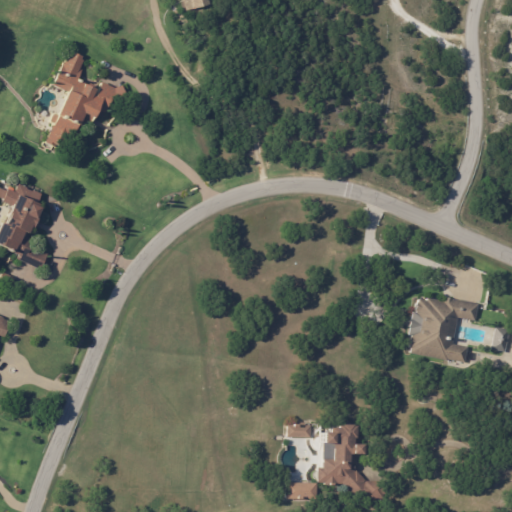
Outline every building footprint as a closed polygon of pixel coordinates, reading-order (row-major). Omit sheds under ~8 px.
[(209,7),(187,13),(183,0),(209,0),(211,7),(209,7)] [(82,70),(76,86),(83,90),(84,87),(95,93),(93,97),(96,99),(103,83),(115,89),(122,86),(127,101),(114,106),(110,104),(106,114),(99,111),(90,126),(85,123),(80,134),(82,134),(76,145),(68,141),(63,150),(55,147),(54,149),(45,144),(54,126),(49,124),(53,116),(57,118),(69,94),(52,87),(62,66),(63,67),(70,52),(84,59),(79,69),(82,70)] [(39,208),(37,211),(40,212),(33,231),(31,230),(28,237),(27,237),(26,239),(34,242),(31,248),(47,255),(40,270),(17,261),(18,257),(0,249),(0,228),(1,226),(5,228),(13,209),(1,204),(2,201),(0,200),(0,198),(3,192),(6,194),(7,191),(15,194),(18,186),(33,192),(28,203),(39,208)] [(476,307),(479,307),(475,324),(458,320),(453,347),(468,350),(465,365),(447,362),(447,363),(410,357),(411,352),(410,352),(410,349),(411,342),(413,342),(413,340),(409,339),(411,332),(410,332),(411,324),(414,324),(412,322),(413,316),(417,316),(417,315),(416,315),(418,307),(419,307),(420,303),(427,304),(427,302),(443,305),(444,301),(476,307)] [(0,318),(3,320),(2,322),(10,325),(4,340),(0,338),(0,318)] [(497,330),(510,333),(506,355),(491,352),(495,330),(497,330)] [(311,441),(287,440),(287,428),(312,429),(312,441),(311,441)] [(355,465),(355,467),(357,467),(357,472),(366,482),(366,483),(386,483),(386,503),(363,502),(343,486),(337,486),(337,488),(324,488),(324,486),(318,486),(318,471),(323,471),(324,447),(325,447),(325,440),(333,440),(333,433),(340,434),(340,430),(344,431),(344,430),(354,430),(354,431),(357,431),(357,442),(355,442),(355,450),(364,450),(364,460),(355,460),(355,465)] [(283,499),(314,500),(315,483),(284,483),(283,499)]
